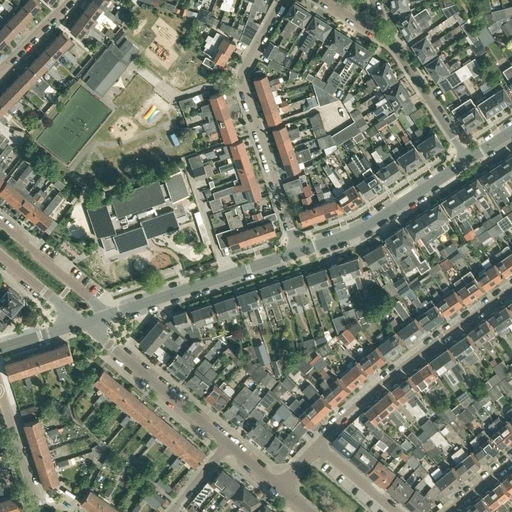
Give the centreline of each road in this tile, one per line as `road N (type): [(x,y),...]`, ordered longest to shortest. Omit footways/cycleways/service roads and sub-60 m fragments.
road 1 (residential): [(282,0),(244,79),(297,252)]
road 2 (residential): [(511,290),(414,358),(319,446)]
road 3 (tertiary): [(102,317),(297,252)]
road 4 (tertiary): [(297,252),(364,228),(467,160)]
road 5 (residential): [(229,446),(81,323)]
road 6 (unclassified): [(467,160),(397,50),(371,25)]
road 7 (residential): [(102,317),(0,223)]
road 8 (residential): [(39,511),(1,391)]
